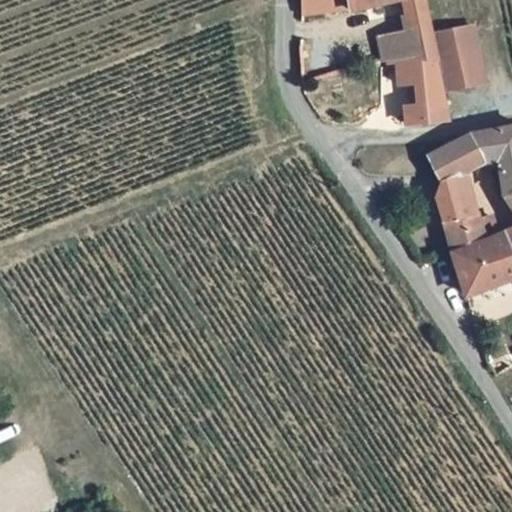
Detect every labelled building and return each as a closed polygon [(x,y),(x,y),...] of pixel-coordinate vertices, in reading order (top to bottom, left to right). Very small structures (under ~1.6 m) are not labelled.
[(300,0),(300,11),(386,0),(403,0),(409,29),(413,49),(394,54),(384,56),(386,80),(420,74),(423,96),(441,93),(431,36),(424,0),(300,0)] [(431,36),(441,93),(485,81),(474,24),(431,36)] [(409,29),(390,32),(394,54),(413,49),(409,29)] [(305,37),(304,67),(325,61),(321,35),(305,37)] [(426,120),(446,120),(441,93),(423,96),(424,103),(426,120)] [(426,120),(424,103),(407,104),(408,121),(426,120)] [(511,124),(471,130),(427,160),(442,180),(465,173),(501,161),(509,192),(511,191),(511,124)] [(437,201),(440,213),(468,205),(465,173),(442,180),(443,189),(440,197),(437,201)] [(468,205),(440,213),(454,250),(483,241),(475,203),(468,205)] [(511,283),(511,246),(507,233),(483,241),(454,250),(469,299),(511,283)]
